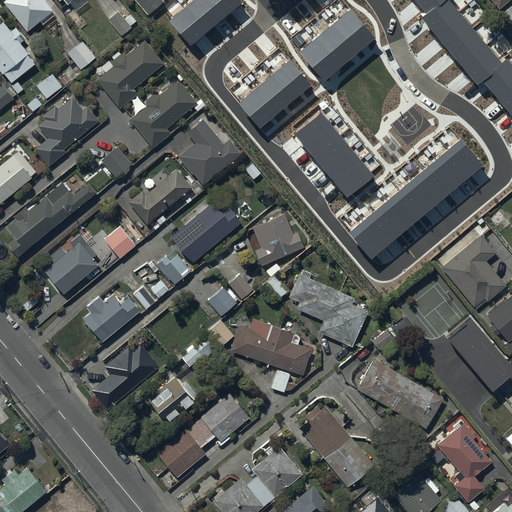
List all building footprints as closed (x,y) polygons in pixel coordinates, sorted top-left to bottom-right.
[(44,0),(2,0),(26,29),(39,19),(42,23),(53,14),(50,10),(52,9),(44,0)] [(64,0),(67,3),(69,1),(75,9),(86,0),(64,0)] [(136,0),(147,13),(163,0),(136,0)] [(238,0),(194,0),(170,20),(191,44),(241,3),(238,0)] [(416,0),(426,11),(422,14),(477,80),(482,76),(511,112),(511,65),(504,57),(500,60),(450,0),(416,0)] [(511,17),(511,3),(503,12),(510,19),(511,17)] [(350,9),(300,51),(320,75),(371,34),(350,9)] [(118,10),(108,18),(120,34),(131,26),(118,10)] [(5,17),(0,21),(0,70),(2,72),(3,71),(11,81),(35,62),(27,52),(28,52),(20,41),(25,37),(15,24),(13,26),(10,23),(10,24),(5,17)] [(112,65),(96,78),(120,107),(137,92),(133,87),(163,61),(144,38),(126,53),(125,53),(124,53),(123,53),(122,53),(121,53),(120,53),(120,54),(119,54),(118,54),(117,55),(116,55),(116,56),(115,56),(115,57),(114,57),(114,58),(113,59),(113,60),(112,60),(112,61),(112,62),(112,63),(112,64),(112,65)] [(83,40),(67,52),(79,68),(95,56),(83,40)] [(290,61),(239,102),(260,127),(310,86),(290,61)] [(51,71),(35,84),(46,97),(62,85),(51,71)] [(145,104),(129,118),(153,147),(171,133),(166,127),(193,105),(197,110),(204,104),(200,98),(196,101),(177,77),(161,93),(160,93),(160,92),(159,92),(158,92),(157,92),(156,92),(155,92),(154,92),(153,93),(152,93),(151,93),(151,94),(150,94),(149,95),(148,96),(147,97),(146,98),(146,99),(146,100),(145,100),(145,101),(145,102),(145,103),(145,104)] [(6,81),(0,85),(0,108),(13,98),(12,97),(16,94),(6,81)] [(47,137),(34,148),(48,165),(66,151),(63,148),(98,119),(86,105),(82,108),(72,95),(58,107),(55,103),(41,114),(44,118),(37,124),(47,137)] [(373,174),(320,111),(296,131),(348,194),(373,174)] [(193,171),(202,182),(240,151),(228,137),(223,142),(202,117),(186,131),(195,141),(177,156),(192,172),(193,171)] [(460,139),(350,230),(372,256),(482,165),(460,139)] [(116,145),(101,158),(116,176),(131,162),(116,145)] [(0,201),(37,172),(18,148),(0,162),(0,201)] [(244,168),(253,178),(260,171),(252,162),(244,168)] [(142,188),(127,200),(146,222),(191,185),(176,167),(145,192),(142,188)] [(14,235),(6,242),(17,254),(96,190),(88,180),(72,193),(62,180),(28,207),(25,204),(13,214),(16,217),(6,225),(14,235)] [(213,199),(169,236),(192,263),(242,220),(228,204),(222,209),(213,199)] [(506,218),(498,208),(488,217),(497,227),(506,218)] [(283,211),(252,225),(261,245),(254,248),(261,263),(296,247),(295,244),(301,242),(296,230),(292,232),(283,211)] [(120,225),(104,237),(119,256),(135,244),(120,225)] [(60,246),(50,255),(54,260),(44,268),(63,290),(97,262),(91,255),(95,252),(79,233),(70,240),(73,243),(64,251),(60,246)] [(494,251),(481,233),(441,265),(473,305),(484,296),(487,299),(506,284),(485,258),(494,251)] [(165,254),(157,261),(174,281),(190,268),(173,249),(166,255),(165,254)] [(239,273),(228,281),(241,296),(251,287),(239,273)] [(353,296),(299,273),(290,294),(300,299),(297,307),(322,318),(317,330),(351,344),(366,309),(350,302),(353,296)] [(160,278),(150,287),(157,296),(168,288),(160,278)] [(143,284),(133,292),(145,307),(155,299),(143,284)] [(222,285),(207,298),(220,314),(235,301),(222,285)] [(98,295),(86,304),(91,310),(83,316),(101,339),(139,309),(128,295),(120,301),(113,292),(102,300),(98,295)] [(511,333),(511,293),(487,314),(494,323),(490,326),(495,332),(498,329),(506,338),(511,333)] [(511,368),(467,312),(443,330),(489,387),(505,374),(511,382),(511,368)] [(294,331),(252,317),(249,326),(237,322),(228,349),(267,362),(265,367),(274,369),(268,387),(284,392),(291,369),(302,373),(310,348),(296,343),(299,336),(297,333),(294,332),(294,331)] [(220,318),(206,330),(218,345),(233,334),(226,325),(227,324),(223,319),(222,320),(220,318)] [(387,327),(372,339),(378,348),(394,336),(387,327)] [(129,343),(120,351),(123,355),(113,363),(132,386),(167,357),(148,335),(133,348),(129,343)] [(511,335),(503,343),(511,353),(511,335)] [(215,347),(205,336),(196,343),(194,341),(185,349),(187,351),(182,356),(190,365),(203,353),(205,356),(215,347)] [(442,397),(374,357),(356,387),(425,426),(442,397)] [(175,374),(148,396),(167,419),(197,394),(187,381),(182,384),(175,374)] [(248,415),(228,391),(200,414),(201,416),(186,428),(185,427),(157,450),(177,474),(205,451),(200,446),(215,434),(219,440),(248,415)] [(373,463),(324,404),(298,426),(314,445),(306,452),(322,472),(331,465),(346,484),(373,463)] [(475,435),(460,418),(452,425),(454,428),(436,443),(459,470),(454,474),(458,479),(453,483),(467,500),(484,487),(474,473),(491,460),(472,438),(475,435)] [(0,449),(8,442),(0,432),(0,449)] [(251,511),(300,471),(278,445),(251,467),(257,474),(246,483),(240,476),(213,499),(224,511),(251,511)] [(14,467),(1,477),(5,482),(0,485),(0,494),(4,500),(0,503),(0,506),(4,511),(17,511),(46,489),(27,465),(18,473),(14,467)] [(419,470),(393,491),(409,511),(423,511),(441,498),(419,470)] [(281,511),(329,511),(332,510),(311,484),(280,510),(281,511)] [(469,511),(455,495),(441,507),(445,511),(469,511)] [(511,511),(511,499),(507,504),(504,500),(488,511),(511,511)]
